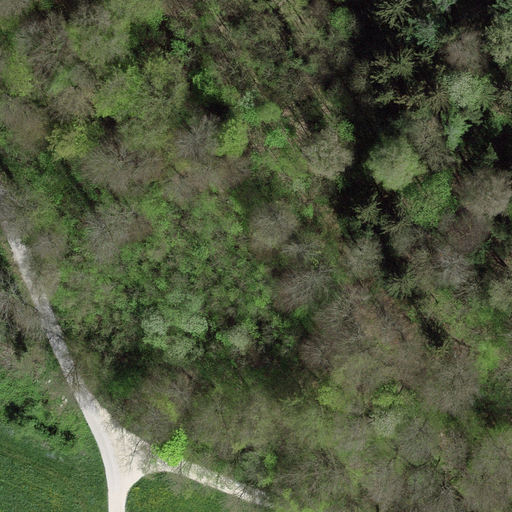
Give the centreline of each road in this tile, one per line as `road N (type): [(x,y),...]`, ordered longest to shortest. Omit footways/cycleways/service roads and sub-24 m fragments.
road 1 (track): [(0,207),(121,459)]
road 2 (track): [(121,459),(316,511)]
